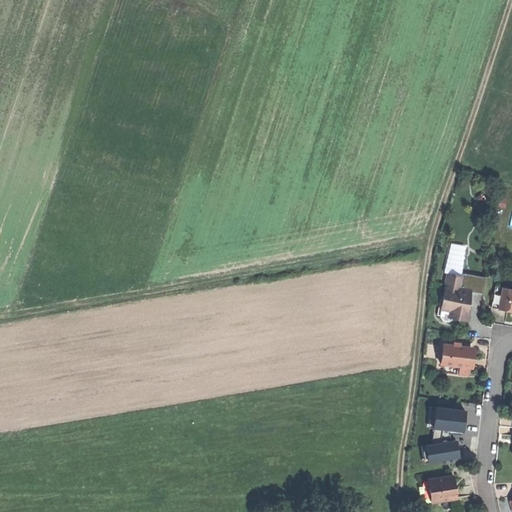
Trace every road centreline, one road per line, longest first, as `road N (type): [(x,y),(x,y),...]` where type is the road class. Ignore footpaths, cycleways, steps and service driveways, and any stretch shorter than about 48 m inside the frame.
road 1 (track): [(402,511),(399,478),(433,236),(511,0)]
road 2 (residential): [(511,341),(499,353),(486,466),(491,511)]
